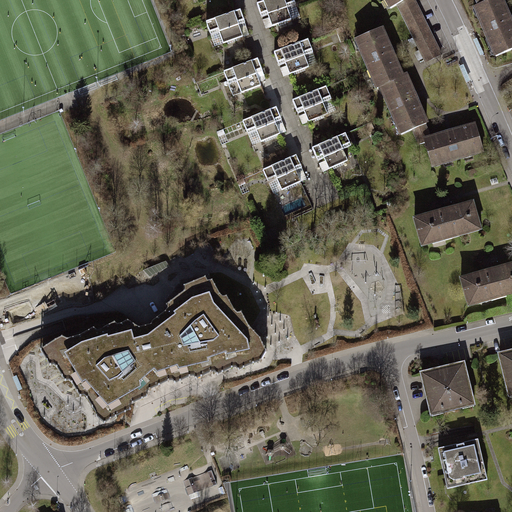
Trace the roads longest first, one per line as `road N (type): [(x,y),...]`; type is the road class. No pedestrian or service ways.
road 1 (residential): [(389,352),(301,375),(48,471)]
road 2 (residential): [(247,0),(325,202)]
road 3 (residential): [(442,0),(511,155)]
road 4 (residential): [(427,511),(389,352)]
road 5 (residential): [(511,322),(389,352)]
